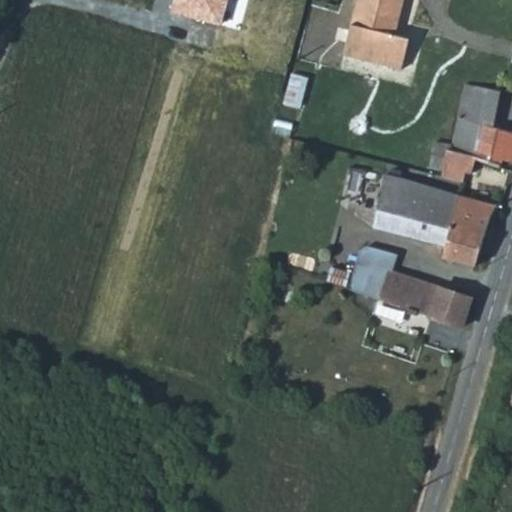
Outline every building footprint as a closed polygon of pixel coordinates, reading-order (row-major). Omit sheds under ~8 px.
[(347,53),(406,69),(414,38),(395,33),(397,25),(402,27),(407,0),(360,0),(358,9),(347,53)] [(462,117),(499,126),(505,89),(468,83),(462,117)] [(511,129),(500,126),(499,126),(462,117),(454,150),(507,164),(508,159),(511,159),(511,129)] [(454,150),(452,149),(450,149),(445,175),(465,180),(465,184),(499,193),(507,164),(454,150)] [(389,172),(378,225),(450,244),(463,192),(389,172)] [(480,264),(500,203),(463,192),(450,244),(447,255),(480,264)] [(370,250),(371,237),(351,235),(349,247),(370,250)] [(382,297),(467,324),(478,294),(449,283),(393,266),(390,278),(374,273),(370,285),(384,290),(382,297)]
